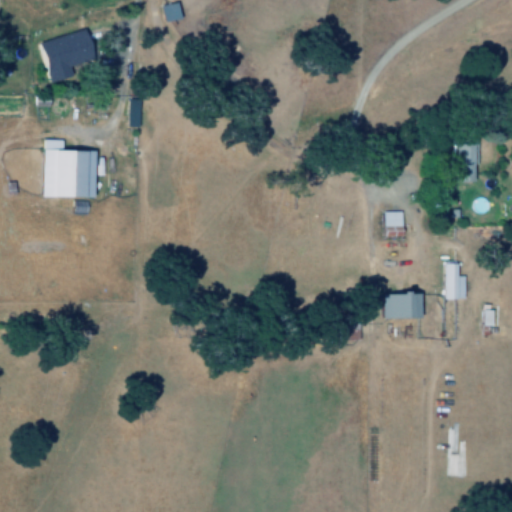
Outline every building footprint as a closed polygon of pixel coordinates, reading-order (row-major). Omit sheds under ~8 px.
[(177,19),(174,2),(158,5),(161,22),(177,19)] [(35,42),(46,83),(68,78),(65,66),(89,60),(82,30),(35,42)] [(58,151),(58,141),(40,140),(38,198),(89,199),(91,152),(58,151)] [(380,212),(380,237),(399,236),(398,211),(380,212)] [(441,298),(461,298),(460,275),(453,275),(453,262),(440,263),(441,298)] [(378,293),(379,318),(418,316),(417,292),(378,293)]
